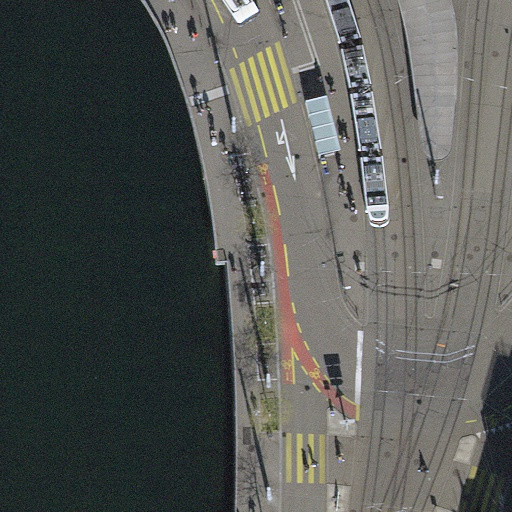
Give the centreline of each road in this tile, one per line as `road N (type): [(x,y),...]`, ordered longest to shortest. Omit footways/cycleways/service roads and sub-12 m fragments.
road 1 (tertiary): [(235,0),(298,189),(318,327)]
road 2 (tertiary): [(318,327),(359,367),(395,382),(454,385),(511,363)]
road 3 (tertiary): [(318,327),(309,511)]
